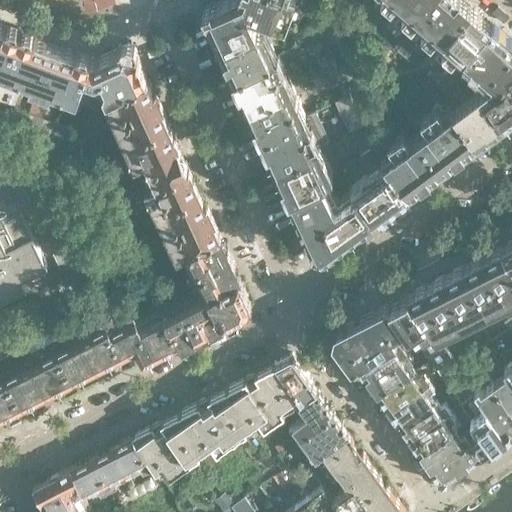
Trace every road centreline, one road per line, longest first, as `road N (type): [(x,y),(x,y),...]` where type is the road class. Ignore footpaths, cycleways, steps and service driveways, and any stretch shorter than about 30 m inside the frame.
road 1 (residential): [(1,463),(292,305)]
road 2 (residential): [(161,11),(292,305)]
road 3 (residential): [(292,305),(511,146)]
road 4 (residential): [(292,305),(434,507)]
